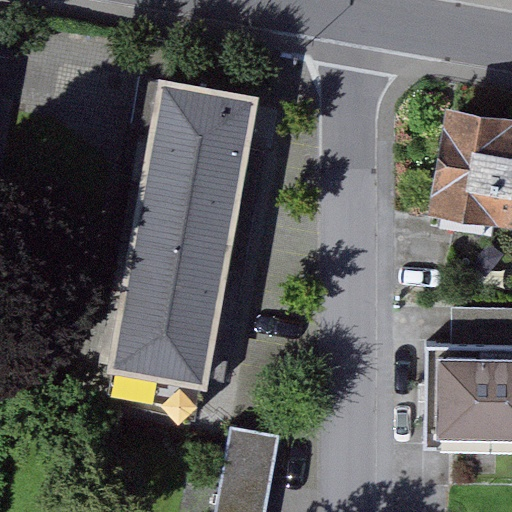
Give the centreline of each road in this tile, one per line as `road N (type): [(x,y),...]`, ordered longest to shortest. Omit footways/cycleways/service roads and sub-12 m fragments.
road 1 (residential): [(373,15),(362,511)]
road 2 (residential): [(511,38),(373,15)]
